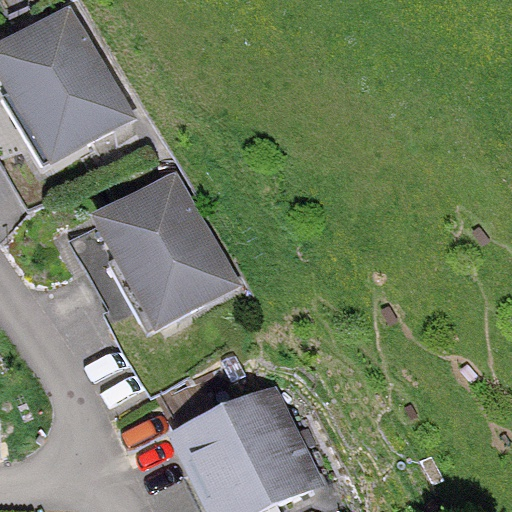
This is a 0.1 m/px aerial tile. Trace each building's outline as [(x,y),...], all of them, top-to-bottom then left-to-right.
[(71,3),(0,43),(0,76),(10,95),(50,161),(51,165),(136,116),(71,3)] [(50,161),(10,95),(4,99),(43,165),(50,161)] [(177,169),(92,215),(116,259),(155,329),(156,332),(241,286),(177,169)] [(155,329),(116,259),(109,262),(148,333),(155,329)] [(169,433),(206,511),(266,511),(279,507),(325,485),(308,448),(316,444),(309,428),(300,432),(277,382),(169,433)]
